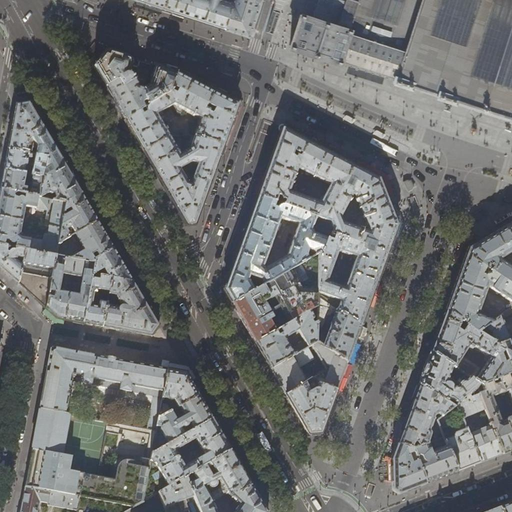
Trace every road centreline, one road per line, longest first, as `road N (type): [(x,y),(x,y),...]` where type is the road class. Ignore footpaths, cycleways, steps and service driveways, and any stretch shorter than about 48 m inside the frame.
road 1 (primary): [(188,301),(15,0)]
road 2 (residential): [(259,89),(92,16),(26,0)]
road 3 (primary): [(311,511),(188,301)]
road 4 (residential): [(200,275),(259,89)]
